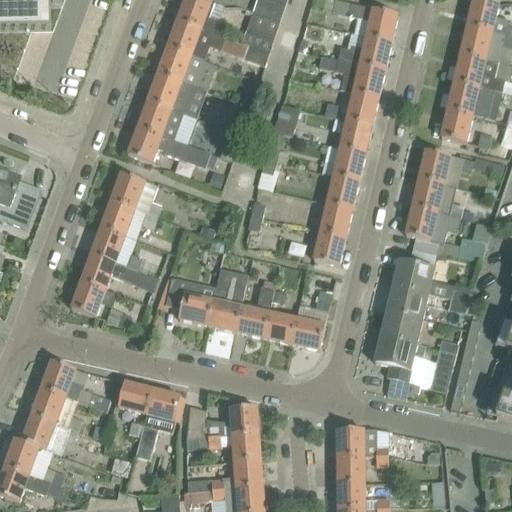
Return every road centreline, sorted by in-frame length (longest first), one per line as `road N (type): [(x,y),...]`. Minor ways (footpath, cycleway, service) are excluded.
road 1 (residential): [(331,401),(422,0)]
road 2 (residential): [(302,397),(19,334)]
road 3 (residential): [(19,334),(84,158)]
road 4 (residential): [(511,444),(331,401)]
road 5 (residential): [(84,158),(142,0)]
